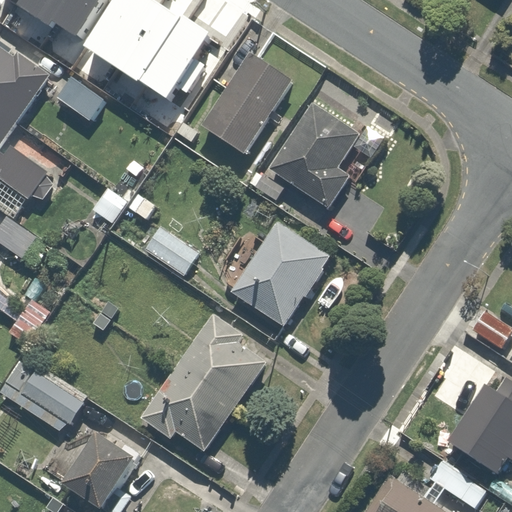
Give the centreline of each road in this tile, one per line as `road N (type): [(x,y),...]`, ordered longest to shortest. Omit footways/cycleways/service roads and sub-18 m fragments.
road 1 (residential): [(284,511),(511,162)]
road 2 (residential): [(314,0),(511,131)]
